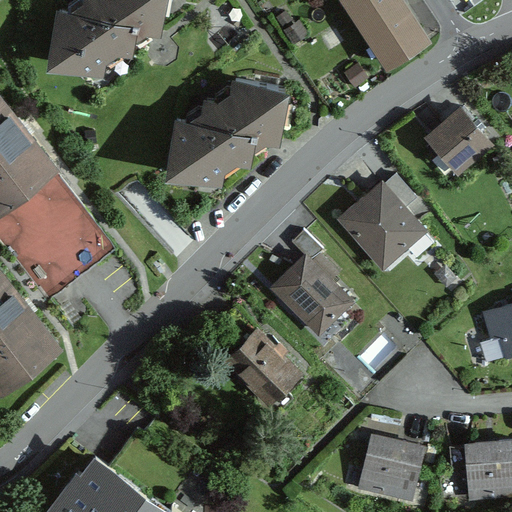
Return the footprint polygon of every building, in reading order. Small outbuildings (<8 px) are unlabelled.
[(170,29),(175,0),(82,0),(79,3),(66,1),(57,59),(113,69),(116,56),(127,48),(142,51),(145,35),(157,27),(170,29)] [(427,31),(406,0),(340,0),(381,61),(427,31)] [(295,39),(309,29),(300,16),(295,19),(286,6),(276,13),(295,39)] [(348,39),(336,22),(321,33),(332,50),(348,39)] [(370,74),(359,59),(345,69),(355,84),(370,74)] [(272,137),(284,80),(225,70),(223,84),(209,92),(196,90),(194,101),(181,111),(168,109),(159,167),(215,177),(218,164),(229,156),(244,159),(247,143),(259,135),(272,137)] [(69,162),(0,72),(0,202),(6,211),(69,162)] [(490,134),(489,133),(457,95),(420,127),(453,165),(490,134)] [(380,262),(426,222),(380,170),(334,210),(380,262)] [(318,331),(355,295),(305,245),(269,281),(318,331)] [(70,345),(0,255),(0,385),(7,394),(70,345)] [(511,352),(511,297),(482,306),(491,334),(493,333),(494,335),(499,333),(506,355),(511,352)] [(299,364),(283,348),(287,343),(276,332),(272,336),(252,317),(218,353),(265,399),(299,364)] [(410,495),(423,438),(368,425),(355,483),(410,495)] [(511,490),(511,432),(461,436),(462,441),(446,443),(448,468),(464,467),(466,494),(511,490)] [(177,511),(84,443),(69,464),(65,461),(37,500),(48,511),(177,511)]
